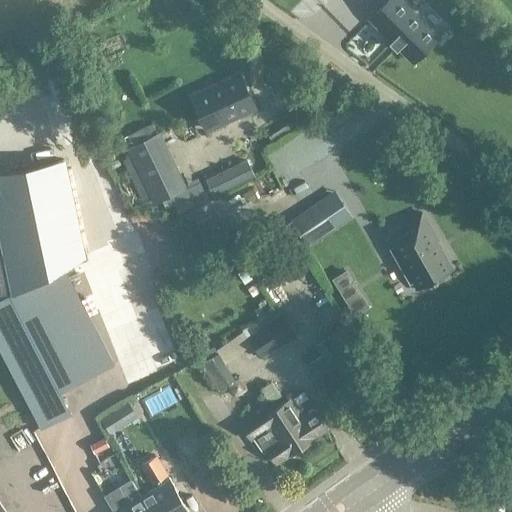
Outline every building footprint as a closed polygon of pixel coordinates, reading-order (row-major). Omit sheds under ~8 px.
[(437,36),(400,0),(388,0),(370,18),(412,61),(437,36)] [(37,80),(33,72),(24,77),(27,85),(37,80)] [(207,129),(254,107),(239,74),(192,96),(207,129)] [(186,186),(159,130),(125,146),(153,203),(186,186)] [(60,158),(0,171),(0,237),(13,293),(63,267),(62,265),(79,256),(60,158)] [(214,195),(254,176),(246,159),(206,179),(214,195)] [(319,202),(281,228),(296,249),(306,242),(308,245),(335,227),(319,202)] [(406,257),(399,262),(407,276),(412,273),(415,278),(413,279),(417,288),(417,289),(452,269),(452,268),(451,268),(436,242),(438,241),(422,212),(406,220),(412,230),(394,240),(394,241),(396,240),(406,257)] [(13,293),(0,299),(0,349),(41,429),(70,414),(59,391),(113,363),(63,267),(13,293)] [(354,313),(367,304),(360,292),(346,301),(354,313)] [(245,312),(266,302),(262,293),(241,303),(245,312)] [(98,321),(121,356),(153,336),(129,300),(98,321)] [(262,359),(296,335),(277,306),(242,329),(262,359)] [(344,327),(339,330),(345,340),(336,346),(329,336),(316,345),(323,356),(309,364),(318,378),(360,351),(344,327)] [(292,398),(272,411),(297,449),(317,436),(316,436),(328,428),(315,408),(304,416),(296,404),(292,398)] [(109,417),(102,421),(111,433),(117,429),(138,415),(130,403),(109,417)] [(266,407),(240,423),(250,439),(254,436),(263,450),(267,448),(276,462),(286,455),(287,456),(297,449),(272,411),(270,412),(266,407)] [(77,429),(43,438),(46,452),(81,443),(77,429)] [(210,463),(191,432),(174,443),(192,474),(210,463)] [(94,454),(109,446),(105,438),(90,445),(94,454)] [(83,442),(64,452),(86,496),(105,487),(83,442)] [(140,465),(152,485),(168,474),(156,455),(140,465)] [(152,511),(143,495),(133,478),(122,484),(132,501),(125,506),(124,511),(152,511)] [(143,495),(152,511),(192,511),(172,478),(143,495)]
